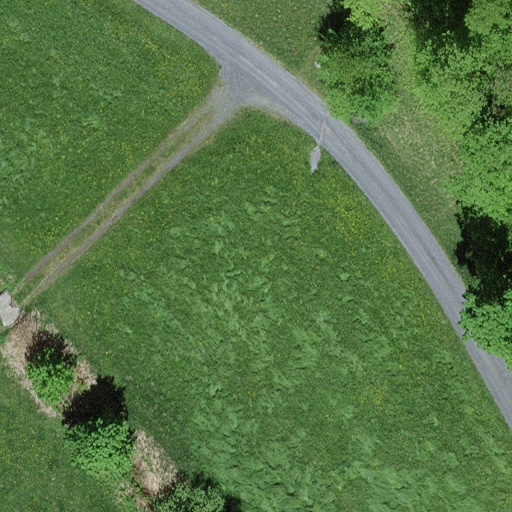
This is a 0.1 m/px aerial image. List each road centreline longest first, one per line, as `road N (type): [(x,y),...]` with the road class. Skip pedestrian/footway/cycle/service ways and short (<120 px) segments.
road 1 (track): [(154,0),(325,126),(423,243),(511,402)]
road 2 (track): [(257,73),(0,317)]
